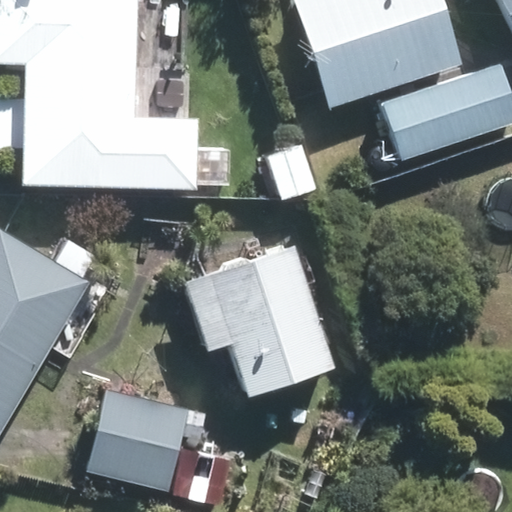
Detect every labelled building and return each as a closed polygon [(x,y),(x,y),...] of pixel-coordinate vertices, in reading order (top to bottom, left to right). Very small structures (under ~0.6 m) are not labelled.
[(127,0),(0,0),(0,56),(32,57),(30,181),(124,183),(127,0)] [(432,0),(304,0),(299,2),(329,98),(451,60),(432,0)] [(511,0),(501,0),(511,22),(511,0)] [(492,73),(387,110),(401,151),(507,114),(492,73)] [(15,105),(0,105),(0,139),(16,139),(15,105)] [(229,152),(186,152),(185,181),(228,182),(229,152)] [(0,245),(0,424),(79,292),(0,245)] [(325,367),(285,258),(190,292),(210,347),(233,338),(253,393),(325,367)] [(165,487),(185,415),(115,395),(94,468),(165,487)] [(228,463),(185,454),(176,495),(218,505),(228,463)]
